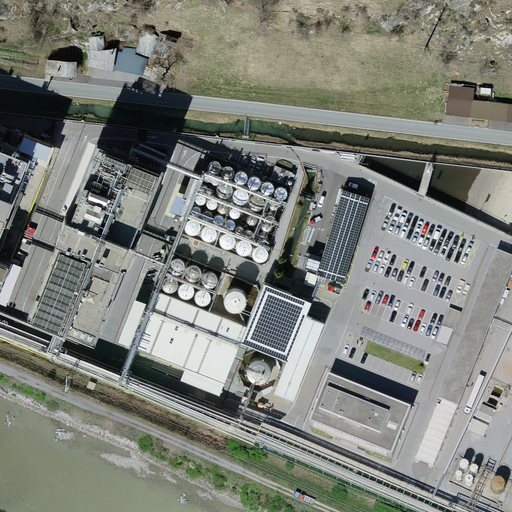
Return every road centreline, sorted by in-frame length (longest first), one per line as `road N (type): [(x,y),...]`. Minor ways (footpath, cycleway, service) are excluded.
road 1 (tertiary): [(0,82),(511,140)]
road 2 (track): [(0,365),(341,511)]
